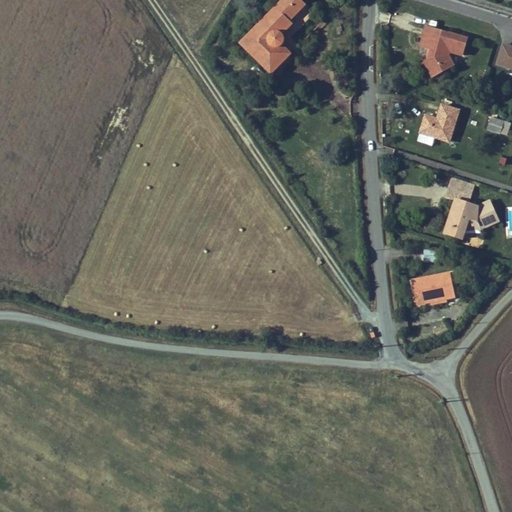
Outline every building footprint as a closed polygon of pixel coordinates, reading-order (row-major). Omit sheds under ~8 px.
[(283,34),(294,23),(291,21),(307,5),(302,0),(283,0),(241,44),(272,74),(292,54),(283,45),(284,45),(284,44),(285,42),(285,41),(285,40),(285,39),(285,37),(284,36),(284,35),(283,34)] [(300,29),(316,13),(307,5),(291,21),(294,23),(283,34),(284,35),(284,36),(285,37),(285,39),(285,40),(285,41),(285,42),(284,44),(284,45),(283,45),(292,54),(300,46),(292,37),(300,29)] [(463,55),(466,45),(455,42),(456,39),(450,38),(451,34),(427,27),(424,37),(426,38),(424,46),(429,48),(430,48),(431,51),(429,59),(426,61),(425,61),(434,78),(454,66),(449,56),(450,51),(463,55)] [(466,45),(468,39),(457,36),(451,34),(450,38),(456,39),(455,42),(466,45)] [(511,46),(501,44),(495,66),(511,70),(511,46)] [(434,78),(425,61),(420,64),(429,80),(434,78)] [(449,142),(459,111),(442,105),(438,120),(426,116),(421,133),(449,142)] [(501,132),(504,122),(491,118),(488,128),(501,132)] [(499,221),(490,202),(478,207),(470,204),(473,194),(463,191),(466,182),(452,178),(446,197),(457,200),(451,217),(456,219),(454,225),(449,223),(446,233),(463,239),(464,233),(469,221),(477,220),(481,229),(499,221)] [(473,194),(475,185),(466,182),(463,191),(473,194)] [(481,233),(481,229),(477,220),(469,221),(464,233),(481,233)] [(437,263),(437,249),(424,249),(424,262),(437,263)] [(455,291),(452,278),(451,273),(412,281),(417,305),(428,302),(427,300),(446,296),(447,299),(456,296),(455,291)] [(448,302),(447,299),(446,296),(427,300),(428,302),(431,302),(431,305),(448,302)]
